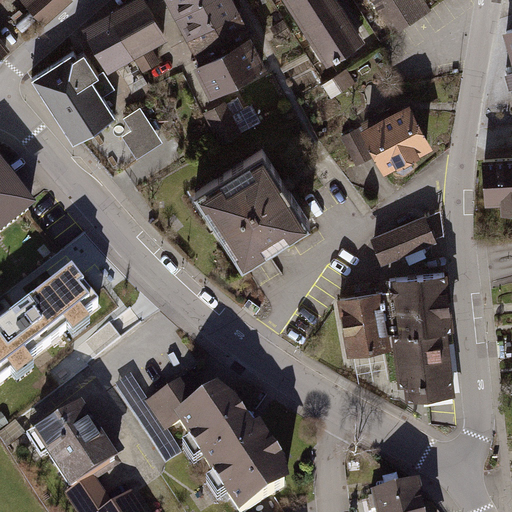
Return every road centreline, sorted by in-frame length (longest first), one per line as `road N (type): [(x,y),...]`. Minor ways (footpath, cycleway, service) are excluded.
road 1 (residential): [(489,0),(461,191),(480,428),(456,474)]
road 2 (residential): [(322,398),(171,286),(33,132),(0,108)]
road 3 (residential): [(456,474),(322,398)]
road 4 (residential): [(96,0),(0,85)]
